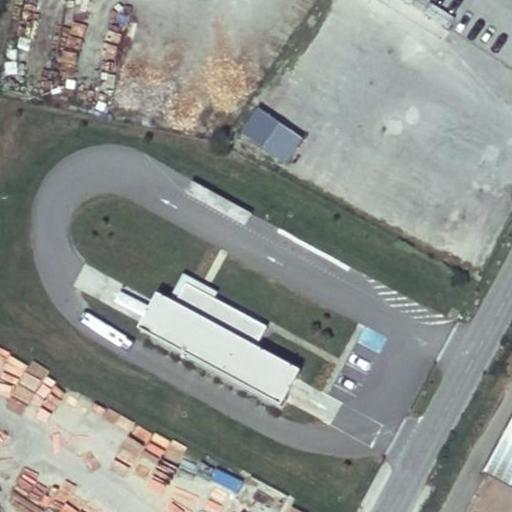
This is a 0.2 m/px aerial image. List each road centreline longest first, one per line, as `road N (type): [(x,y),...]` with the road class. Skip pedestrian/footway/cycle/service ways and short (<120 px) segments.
road 1 (tertiary): [(392,511),(511,286)]
road 2 (unknown): [(353,58),(511,147)]
